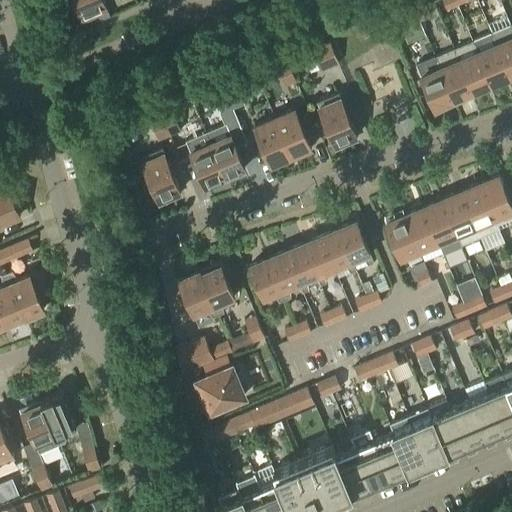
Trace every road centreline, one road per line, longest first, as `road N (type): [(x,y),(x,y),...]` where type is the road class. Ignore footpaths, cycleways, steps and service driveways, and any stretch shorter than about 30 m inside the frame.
road 1 (residential): [(74,253),(511,119)]
road 2 (residential): [(148,511),(95,330)]
road 3 (residential): [(74,253),(25,85)]
road 4 (residential): [(25,85),(181,18)]
road 5 (residential): [(372,511),(511,454)]
